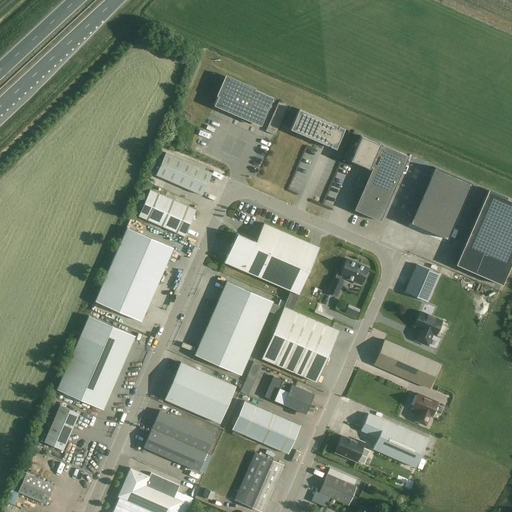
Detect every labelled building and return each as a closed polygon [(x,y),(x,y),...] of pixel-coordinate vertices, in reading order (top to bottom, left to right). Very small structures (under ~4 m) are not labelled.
[(272,98),(225,77),(213,106),(260,126),(272,98)] [(289,106),(280,102),(267,132),(275,136),(289,106)] [(290,130),(335,149),(344,129),(298,109),(290,130)] [(370,167),(372,168),(354,210),(380,222),(408,157),(382,145),(381,147),(379,146),(380,145),(361,136),(350,161),(369,169),(370,167)] [(211,173),(165,153),(155,175),(201,195),(211,173)] [(434,168),(410,223),(447,239),(471,184),(434,168)] [(195,210),(149,190),(138,216),(184,236),(195,210)] [(455,265),(502,285),(511,261),(511,201),(488,191),(455,265)] [(450,257),(454,246),(396,222),(391,235),(396,237),(394,242),(413,250),(417,239),(433,246),(429,256),(443,262),(446,255),(450,257)] [(272,303),(272,302),(226,282),(194,355),(240,375),(268,311),(279,316),(260,358),(315,382),(338,331),(291,310),(319,248),(263,224),(255,242),(236,234),(224,263),(225,263),(290,291),(283,308),(272,303)] [(173,248),(126,228),(94,302),(141,322),(173,248)] [(368,268),(346,259),(340,273),(337,272),(334,278),(328,293),(336,297),(342,282),(342,281),(344,277),(361,284),(368,268)] [(439,274),(417,265),(405,292),(427,302),(439,274)] [(442,321),(420,312),(414,326),(420,329),(415,340),(428,346),(433,334),(436,335),(442,321)] [(134,337),(88,317),(56,390),(102,410),(134,337)] [(440,364),(384,340),(374,365),(429,389),(440,364)] [(254,362),(247,378),(254,381),(261,365),(254,362)] [(235,386),(180,363),(164,399),(219,423),(235,386)] [(314,394),(273,377),(264,397),(305,415),(314,394)] [(438,403),(418,394),(411,408),(420,412),(415,421),(426,426),(430,416),(432,417),(438,403)] [(300,426),(244,401),(231,430),(288,454),(300,426)] [(78,414),(59,406),(43,443),(62,451),(78,414)] [(151,429),(206,453),(214,435),(159,411),(151,429)] [(428,440),(368,414),(361,431),(377,438),(373,449),(416,468),(428,440)] [(198,472),(206,453),(151,429),(143,448),(198,472)] [(355,442),(342,436),(335,452),(357,462),(365,444),(356,440),(355,442)] [(262,511),(283,466),(255,453),(234,500),(261,511),(262,511)] [(330,468),(327,474),(319,493),(348,506),(357,487),(354,485),(356,480),(330,468)] [(149,477),(129,469),(117,497),(151,511),(177,511),(182,502),(145,486),(149,477)] [(25,474),(19,472),(11,490),(17,492),(17,493),(45,505),(54,486),(25,474)] [(215,493),(206,489),(203,496),(212,500),(215,493)]
